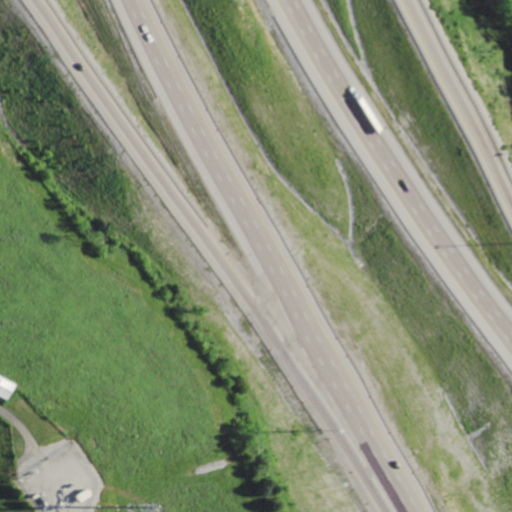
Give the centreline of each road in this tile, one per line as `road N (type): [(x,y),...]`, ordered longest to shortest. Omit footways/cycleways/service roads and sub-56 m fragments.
road 1 (motorway): [(28,0),(255,318),(370,511)]
road 2 (motorway): [(125,0),(389,511)]
road 3 (motorway): [(511,339),(432,232),(291,0)]
road 4 (motorway): [(511,213),(400,0)]
